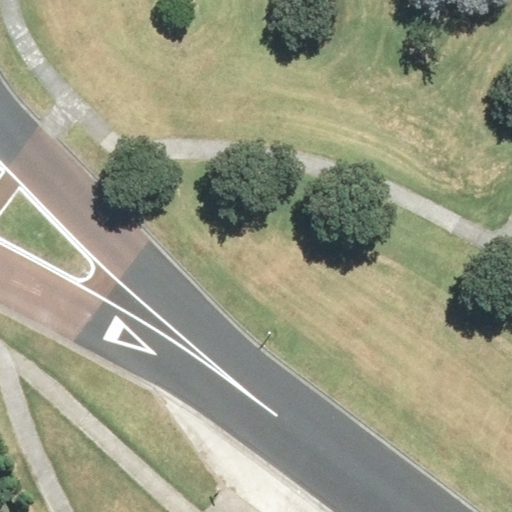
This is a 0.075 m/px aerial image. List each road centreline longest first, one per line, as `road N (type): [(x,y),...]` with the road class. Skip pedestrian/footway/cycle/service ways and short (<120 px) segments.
road 1 (residential): [(0,132),(279,416)]
road 2 (residential): [(279,416),(0,265)]
road 3 (residential): [(404,511),(279,416)]
